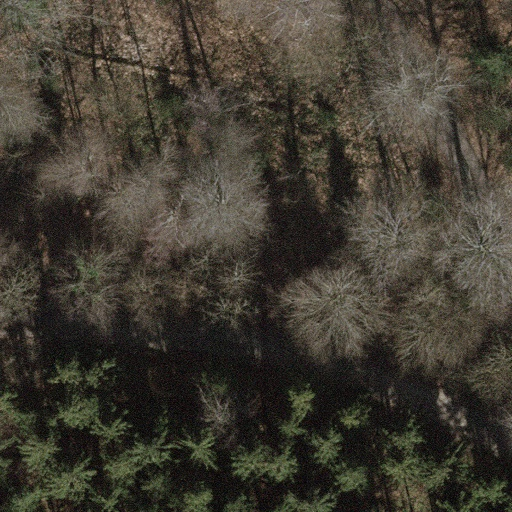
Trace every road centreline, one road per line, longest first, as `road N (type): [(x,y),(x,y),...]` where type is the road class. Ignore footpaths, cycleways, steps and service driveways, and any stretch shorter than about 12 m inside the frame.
road 1 (track): [(511,448),(385,383),(212,335),(0,320)]
road 2 (track): [(511,263),(381,0)]
